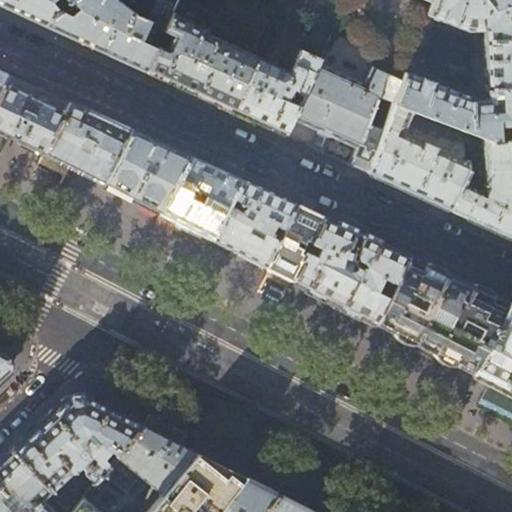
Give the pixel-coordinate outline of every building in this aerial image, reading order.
[(0,0),(0,5),(43,25),(72,0),(0,0)] [(72,0),(43,25),(57,31),(112,57),(145,72),(158,44),(164,30),(167,23),(166,22),(171,12),(176,1),(173,0),(155,0),(146,17),(132,11),(132,12),(114,0),(72,0)] [(431,0),(431,1),(421,26),(430,30),(434,19),(466,33),(481,33),(484,100),(470,101),(470,97),(411,75),(416,64),(408,61),(400,81),(392,101),(392,103),(465,130),(491,140),(496,140),(496,121),(508,120),(509,139),(511,139),(511,3),(491,10),(482,0),(431,0)] [(511,0),(482,0),(491,10),(511,3),(511,0)] [(208,17),(217,21),(220,15),(210,11),(208,17)] [(210,30),(171,12),(166,22),(167,23),(164,30),(158,44),(145,72),(169,82),(216,104),(235,113),(257,57),(236,47),(208,34),(210,30)] [(277,66),(257,57),(235,113),(260,124),(263,125),(283,134),(291,118),(298,102),(289,98),(293,90),(302,93),(316,62),(318,58),(299,48),(302,40),(291,35),(277,66)] [(362,83),(316,62),(302,93),(298,102),(291,118),(304,124),(317,129),(310,147),(322,152),(329,135),(355,147),(348,164),(365,172),(381,130),(365,124),(377,95),(392,101),(400,81),(370,67),(362,83)] [(36,88),(6,74),(0,87),(0,132),(13,140),(42,154),(43,155),(69,103),(36,88)] [(113,122),(69,103),(43,155),(69,168),(83,175),(102,185),(130,130),(113,122)] [(466,143),(465,130),(392,103),(381,130),(365,172),(404,190),(449,210),(461,183),(467,169),(466,143)] [(164,146),(130,130),(102,185),(136,202),(158,213),(188,157),(164,146)] [(511,139),(509,139),(496,140),(491,140),(465,130),(466,143),(481,143),(483,184),(480,191),(461,183),(449,210),(487,227),(511,238),(511,139)] [(43,155),(42,154),(33,171),(60,185),(69,168),(43,155)] [(188,157),(158,213),(159,214),(176,223),(184,227),(210,240),(240,180),(213,168),(188,157)] [(263,267),(294,205),(264,191),(240,180),(210,240),(236,254),(263,267)] [(308,211),(294,205),(263,267),(268,270),(277,274),(289,281),(302,256),(297,253),(299,250),(291,246),(294,241),(301,244),(303,241),(308,243),(321,217),(308,211)] [(176,223),(159,214),(151,229),(168,238),(176,223)] [(321,217),(308,243),(302,256),(289,281),(345,309),(373,323),(406,256),(384,245),(362,235),(356,246),(352,246),(346,243),(353,231),(321,217)] [(428,266),(406,256),(373,323),(394,334),(454,364),(471,373),(506,301),(494,295),(428,266)] [(277,274),(268,270),(260,285),(281,296),(289,281),(277,274)] [(511,303),(506,301),(471,373),(488,382),(507,392),(511,394),(511,303)] [(0,377),(8,370),(6,355),(0,352),(0,377)] [(511,394),(507,392),(488,382),(480,399),(511,415),(511,394)] [(17,444),(10,451),(49,492),(79,464),(84,468),(83,473),(93,482),(101,473),(141,425),(113,411),(82,395),(67,397),(17,444)] [(188,449),(141,425),(101,473),(123,490),(127,490),(140,476),(150,485),(126,511),(98,511),(81,497),(68,511),(144,511),(195,452),(188,449)] [(53,511),(42,499),(49,492),(10,451),(4,457),(0,460),(0,511),(53,511)] [(216,463),(195,452),(144,511),(214,511),(243,477),(231,471),(216,463)] [(338,511),(320,503),(315,511),(311,511),(268,490),(243,477),(214,511),(338,511)] [(67,511),(68,511),(81,497),(83,494),(78,490),(68,501),(65,498),(59,503),(67,511)]
